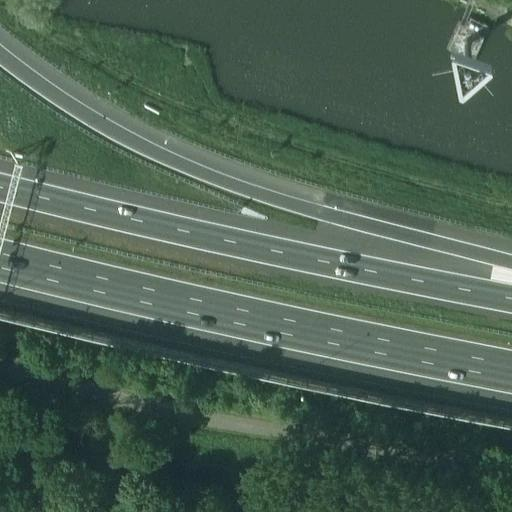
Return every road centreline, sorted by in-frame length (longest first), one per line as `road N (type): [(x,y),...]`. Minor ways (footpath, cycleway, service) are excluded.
road 1 (motorway): [(511,262),(192,171),(84,116),(0,52)]
road 2 (motorway): [(0,259),(511,371)]
road 3 (motorway): [(511,299),(0,187)]
